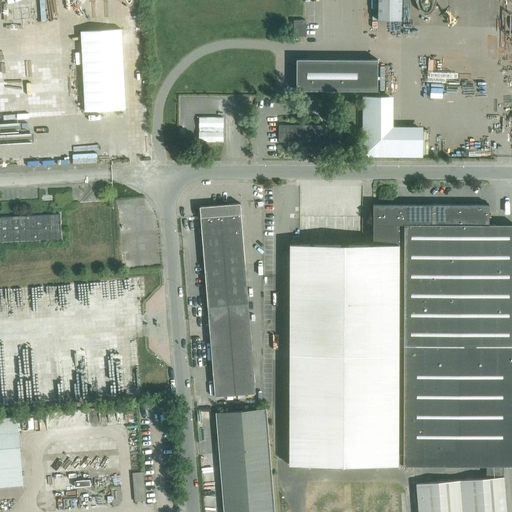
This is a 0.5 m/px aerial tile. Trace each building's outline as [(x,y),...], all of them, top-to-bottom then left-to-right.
[(377,0),(378,20),(401,20),(400,0),(377,0)] [(305,20),(293,20),(294,36),(306,36),(305,20)] [(377,90),(377,59),(296,59),(296,90),(377,90)] [(362,156),(422,156),(423,130),(389,130),(389,96),(363,96),(362,156)] [(223,117),(199,117),(199,141),(223,141),(223,117)] [(342,143),(342,122),(328,122),(328,125),(278,125),(278,141),(328,141),(328,143),(342,143)] [(255,393),(240,203),(199,206),(214,396),(255,393)] [(511,224),(488,224),(489,204),(373,204),(372,224),(372,244),(398,244),(398,224),(404,224),(403,454),(403,464),(403,465),(486,465),(486,478),(416,483),(418,511),(506,511),(503,476),(503,465),(511,465),(511,224)] [(0,241),(61,239),(60,214),(0,216),(0,241)] [(398,244),(372,244),(289,244),(289,465),(397,465),(397,464),(403,464),(403,454),(398,454),(398,244)] [(216,413),(223,511),(273,511),(266,409),(216,413)] [(0,477),(22,475),(17,415),(0,416),(0,477)]
